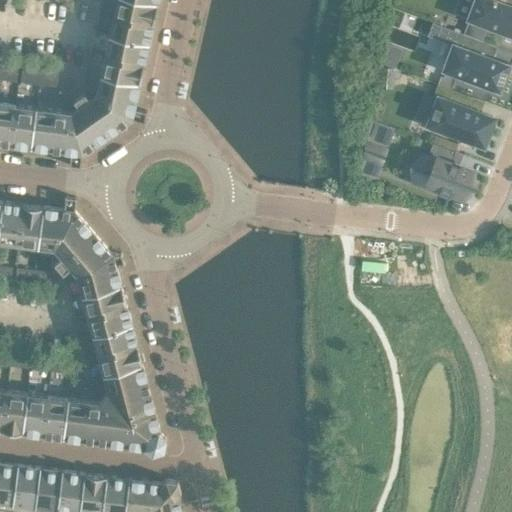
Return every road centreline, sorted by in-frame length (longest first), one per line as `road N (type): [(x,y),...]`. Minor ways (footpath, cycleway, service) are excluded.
road 1 (residential): [(511,157),(483,220),(459,227),(221,203)]
road 2 (residential): [(156,246),(152,282),(199,470)]
road 3 (residential): [(0,444),(199,470)]
road 4 (residential): [(194,0),(165,140)]
